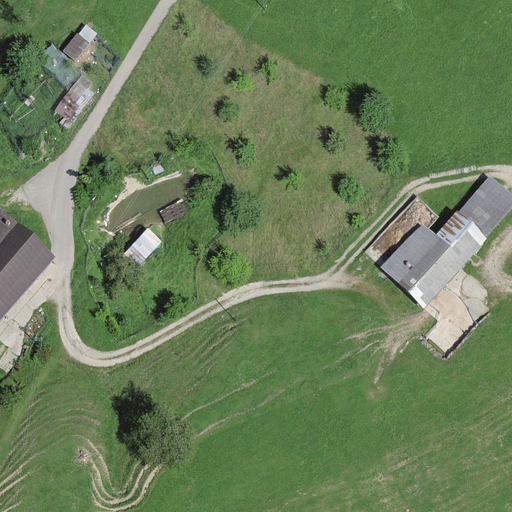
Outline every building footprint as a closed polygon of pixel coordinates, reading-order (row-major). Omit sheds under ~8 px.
[(90,17),(68,45),(81,55),(103,28),(90,17)] [(49,56),(70,82),(86,70),(66,43),(49,56)] [(76,115),(101,78),(85,67),(60,105),(76,115)] [(433,242),(420,230),(378,278),(421,315),(511,210),(511,203),(486,181),(433,242)] [(143,259),(166,235),(152,222),(129,245),(143,259)] [(0,313),(44,263),(0,225),(0,313)]
